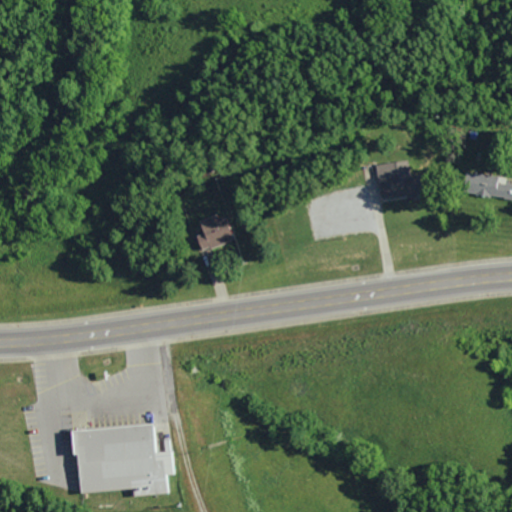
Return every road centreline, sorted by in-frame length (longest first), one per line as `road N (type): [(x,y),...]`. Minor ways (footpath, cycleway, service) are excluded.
road 1 (primary): [(0,337),(511,274)]
road 2 (residential): [(155,322),(212,511)]
